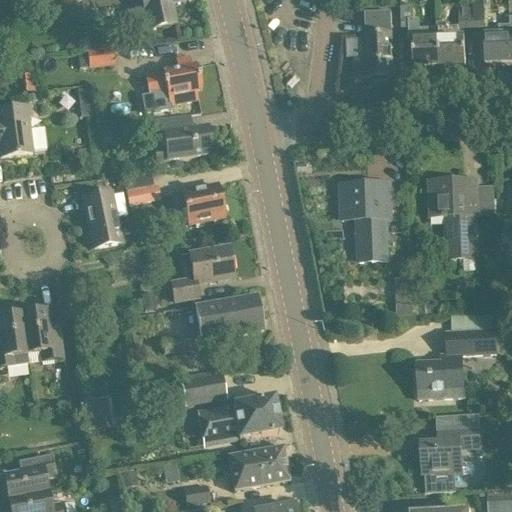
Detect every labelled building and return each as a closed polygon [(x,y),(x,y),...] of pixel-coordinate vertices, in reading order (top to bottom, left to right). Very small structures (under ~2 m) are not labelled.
[(184,0),(140,0),(143,14),(144,14),(148,33),(176,28),(172,8),(185,5),(184,0)] [(413,0),(401,1),(402,30),(409,30),(409,41),(412,41),(413,69),(439,68),(438,39),(438,22),(437,22),(420,22),(420,13),(414,13),(413,0)] [(484,0),(472,0),(473,10),(474,32),(486,31),(484,0)] [(473,10),(459,11),(460,32),(474,32),(473,10)] [(360,61),(354,62),(355,79),(371,79),(371,83),(386,82),(386,78),(392,78),(390,23),(373,23),(373,15),(362,15),(361,33),(360,33),(360,61)] [(447,16),(437,16),(437,22),(438,22),(438,39),(439,68),(465,67),(465,38),(447,39),(447,16)] [(499,37),(484,37),(486,66),(511,65),(510,27),(499,27),(499,37)] [(145,44),(87,51),(90,74),(148,67),(145,44)] [(148,99),(144,100),(147,113),(197,104),(195,94),(201,92),(197,68),(190,70),(188,62),(175,64),(177,72),(144,78),(148,99)] [(38,94),(36,76),(20,78),(22,96),(38,94)] [(0,160),(32,157),(26,110),(0,113),(0,160)] [(189,120),(138,127),(140,139),(163,136),(165,151),(154,153),(156,165),(210,158),(207,130),(190,132),(189,120)] [(476,183),(429,185),(430,219),(446,219),(447,261),(475,260),(474,218),(477,218),(476,183)] [(389,187),(341,188),(342,223),(357,222),(359,264),(387,264),(387,250),(386,237),(386,221),(391,221),(389,187)] [(156,189),(126,196),(128,208),(159,202),(156,189)] [(181,197),(171,199),(174,214),(184,212),(187,228),(223,221),(217,189),(181,196),(181,197)] [(111,195),(82,201),(89,236),(88,237),(91,252),(122,246),(111,195)] [(193,281),(171,286),(175,307),(198,302),(196,288),(234,281),(229,249),(189,256),(193,281)] [(257,298),(194,309),(200,345),(229,339),(230,343),(234,347),(241,345),(244,341),(243,337),(263,334),(257,298)] [(155,299),(142,302),(144,311),(157,309),(155,299)] [(399,308),(399,320),(413,320),(413,308),(410,308),(399,308)] [(45,314),(21,317),(26,356),(38,354),(39,364),(63,361),(59,328),(47,329),(45,314)] [(0,369),(16,367),(15,357),(26,356),(21,317),(0,319),(0,369)] [(442,365),(418,366),(419,402),(447,401),(447,392),(464,392),(462,358),(497,357),(496,333),(492,333),(450,335),(447,335),(448,357),(442,357),(442,365)] [(180,352),(178,340),(161,343),(164,356),(180,352)] [(88,349),(80,350),(82,367),(111,363),(110,355),(90,359),(88,349)] [(219,370),(180,377),(186,409),(225,401),(219,370)] [(226,409),(197,415),(203,449),(280,435),(274,401),(229,409),(230,415),(227,415),(226,409)] [(450,444),(421,446),(422,477),(448,476),(448,478),(462,477),(460,444),(479,443),(479,430),(449,431),(450,444)] [(283,449),(227,460),(233,495),(289,485),(283,449)] [(19,476),(3,479),(8,503),(47,495),(45,483),(54,481),(50,458),(17,464),(19,476)] [(206,488),(181,493),(185,510),(209,505),(206,488)] [(511,511),(511,494),(487,495),(487,511),(511,511)] [(47,495),(8,503),(9,511),(60,511),(59,505),(49,507),(47,495)] [(123,511),(121,497),(107,499),(108,511),(123,511)]
